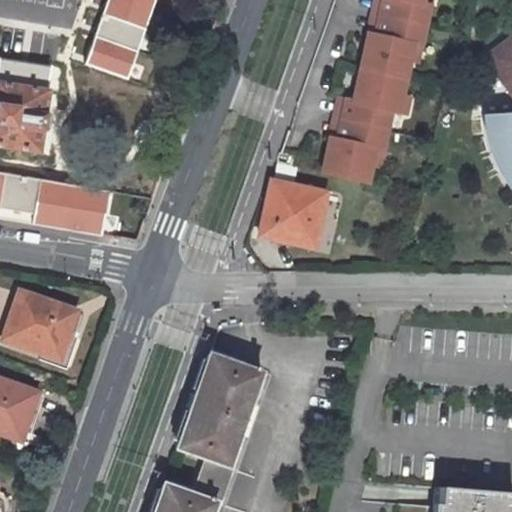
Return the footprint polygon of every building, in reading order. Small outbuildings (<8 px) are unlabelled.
[(108,0),(85,64),(126,79),(155,0),(108,0)] [(372,0),(370,9),(377,11),(379,0),(372,0)] [(379,0),(377,11),(423,22),(428,0),(379,0)] [(372,30),(377,11),(370,9),(366,28),(372,30)] [(358,63),(403,75),(409,53),(413,36),(420,38),(423,22),(377,11),(372,30),(366,28),(358,63)] [(416,55),(420,38),(413,36),(409,53),(416,55)] [(511,39),(486,59),(511,93),(511,112),(485,114),(486,128),(487,137),(491,152),(497,167),(505,182),(511,191),(511,39)] [(53,69),(0,59),(0,149),(41,156),(51,93),(48,93),(53,69)] [(358,63),(350,95),(343,93),(338,114),(384,125),(389,104),(396,106),(400,90),(403,75),(358,63)] [(82,77),(82,113),(113,114),(113,78),(82,77)] [(400,90),(396,106),(404,107),(408,92),(400,90)] [(336,92),(331,112),(338,114),(343,93),(336,92)] [(331,112),(326,132),(333,134),(338,114),(331,112)] [(326,132),(318,166),(363,177),(368,157),(372,141),(380,143),(384,125),(338,114),(333,134),(326,132)] [(376,159),(380,143),(372,141),(368,157),(376,159)] [(112,190),(0,169),(0,214),(104,233),(112,190)] [(306,241),(319,188),(270,176),(257,229),(306,241)] [(79,314),(23,293),(6,339),(62,360),(79,314)] [(149,511),(217,511),(269,370),(210,347),(176,442),(205,453),(192,487),(162,476),(149,511)] [(41,394),(0,378),(0,433),(29,444),(40,414),(35,412),(41,394)] [(510,511),(511,499),(511,493),(436,486),(433,511),(510,511)]
